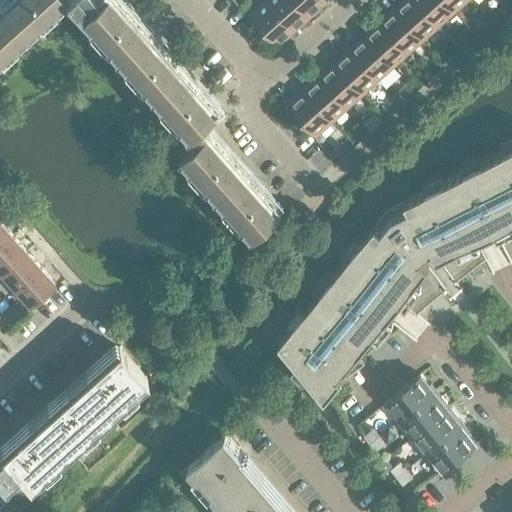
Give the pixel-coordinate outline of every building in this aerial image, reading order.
[(0,57),(64,0),(65,0),(184,132),(215,104),(121,0),(1,0),(0,1),(0,57)] [(295,29),(268,0),(263,0),(250,12),(279,44),(295,29)] [(296,0),(268,0),(295,29),(310,16),(296,0)] [(323,0),(296,0),(310,16),(325,2),(323,0)] [(417,0),(402,0),(395,6),(424,38),(439,25),(417,0)] [(444,0),(417,0),(439,25),(454,11),(444,0)] [(444,0),(454,11),(466,0),(444,0)] [(395,6),(380,20),(409,52),(424,38),(395,6)] [(380,20),(365,34),(394,66),(409,52),(380,20)] [(365,34),(350,47),(378,79),(394,66),(365,34)] [(447,51),(453,58),(462,49),(456,43),(447,51)] [(350,47),(335,61),(363,93),(378,79),(350,47)] [(335,61),(320,74),(348,106),(363,93),(335,61)] [(320,74),(304,88),(333,120),(348,106),(320,74)] [(333,120),(304,88),(288,102),(317,134),(333,120)] [(176,156),(247,236),(278,208),(207,128),(176,156)] [(511,145),(388,207),(280,339),(297,360),(308,374),(326,396),(343,376),(340,373),(344,367),(348,370),(367,355),(361,350),(373,335),(379,340),(394,321),(406,306),(418,313),(445,292),(450,288),(457,282),(487,258),(482,249),(478,239),(485,236),(495,231),(498,238),(511,230),(511,145)] [(0,246),(13,235),(0,220),(0,246)] [(0,246),(0,271),(1,273),(26,250),(13,235),(0,246)] [(1,273),(14,288),(40,265),(26,250),(1,273)] [(40,265),(14,288),(29,304),(54,281),(40,265)] [(0,449),(0,480),(14,495),(146,377),(118,345),(0,449)] [(435,390),(421,372),(383,403),(384,404),(385,403),(398,420),(435,390)] [(435,390),(398,420),(411,437),(450,406),(442,395),(440,396),(435,390)] [(450,406),(411,437),(425,453),(462,424),(457,417),(459,416),(450,406)] [(462,424),(425,453),(438,470),(437,471),(438,472),(476,441),(462,424)] [(374,426),(364,434),(370,442),(380,434),(374,426)] [(291,511),(240,452),(244,449),(227,430),(189,462),(198,472),(202,472),(213,486),(213,490),(229,508),(233,509),(236,511),(291,511)] [(380,434),(370,442),(376,450),(386,442),(380,434)] [(401,460),(391,468),(397,476),(407,468),(401,460)] [(407,468),(397,476),(403,483),(413,475),(407,468)]
